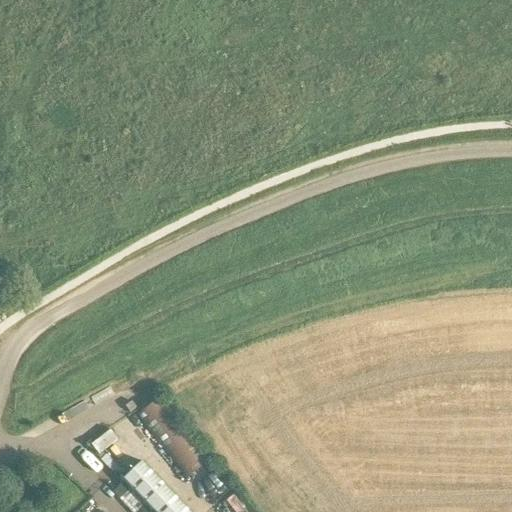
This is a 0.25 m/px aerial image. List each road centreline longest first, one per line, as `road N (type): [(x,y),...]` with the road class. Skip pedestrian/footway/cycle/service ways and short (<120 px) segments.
road 1 (unclassified): [(0,383),(27,331),(237,221),(410,159),(511,152)]
road 2 (unknown): [(0,449),(46,452),(110,511)]
